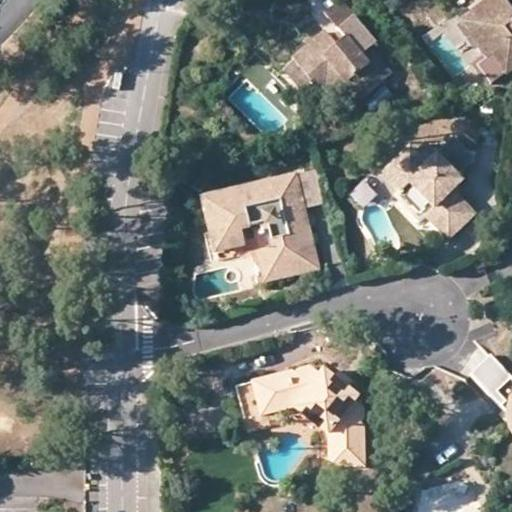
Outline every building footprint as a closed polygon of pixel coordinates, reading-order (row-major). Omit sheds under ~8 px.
[(511,6),(507,0),(490,0),(460,23),(488,59),(478,66),(493,85),(507,74),(508,75),(511,71),(511,24),(511,6)] [(341,30),(356,18),(344,4),(329,16),(341,30)] [(328,33),(296,59),(299,62),(314,81),(325,71),(341,90),(342,88),(343,89),(349,84),(362,101),(393,75),(371,49),(378,44),(356,18),(341,30),(342,31),(347,37),(338,45),(333,39),(328,33)] [(342,31),(333,39),(338,45),(347,37),(342,31)] [(314,81),(299,62),(288,71),(304,90),(314,81)] [(325,71),(314,81),(323,91),(326,88),(333,96),(341,90),(325,71)] [(357,106),(362,101),(349,84),(343,89),(357,106)] [(408,148),(382,174),(401,192),(410,185),(431,208),(424,215),(447,241),(476,214),(452,189),(463,180),(457,174),(474,158),(454,138),(436,154),(426,143),(414,154),(408,148)] [(215,245),(247,237),(265,247),(273,279),(295,274),(293,262),(316,257),(295,177),(214,197),(219,220),(209,222),(215,245)] [(219,220),(214,197),(203,200),(208,222),(209,222),(219,220)] [(293,262),(295,274),(321,268),(318,256),(316,257),(293,262)] [(511,378),(494,359),(475,377),(508,413),(509,416),(509,426),(510,434),(511,433),(511,378)] [(310,367),(236,387),(249,436),(267,431),(264,418),(293,411),(303,398),(338,424),(328,438),(330,468),(351,468),(351,460),(365,459),(364,410),(355,403),(358,398),(348,389),(335,379),(326,372),(321,377),(310,367)] [(339,374),(335,379),(348,389),(351,384),(339,374)] [(303,398),(293,411),(328,438),(338,424),(303,398)] [(365,467),(365,459),(351,460),(351,468),(365,467)]
